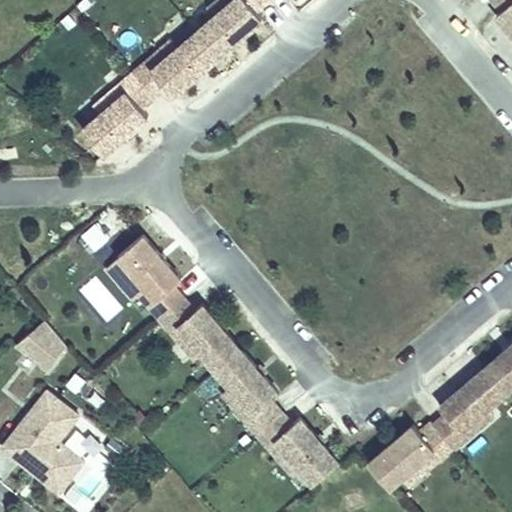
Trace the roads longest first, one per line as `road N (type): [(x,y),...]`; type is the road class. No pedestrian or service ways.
road 1 (residential): [(511,275),(383,390),(352,394),(322,385),(142,185)]
road 2 (residential): [(142,185),(346,0)]
road 3 (residential): [(142,185),(0,189)]
road 4 (residential): [(430,0),(511,95)]
